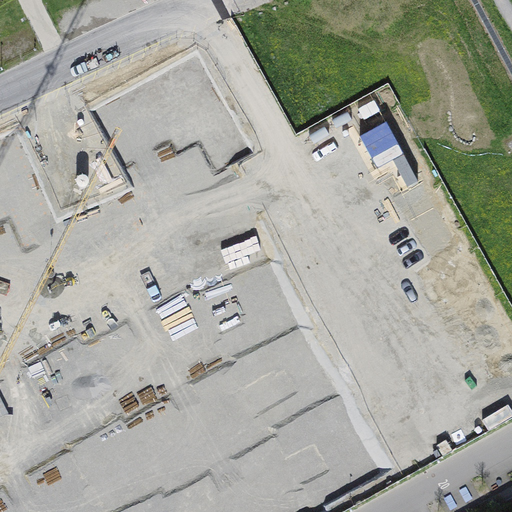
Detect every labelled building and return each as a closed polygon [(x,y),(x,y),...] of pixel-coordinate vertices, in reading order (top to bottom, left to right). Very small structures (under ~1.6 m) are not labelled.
[(194,59),(98,112),(149,204),(246,150),(194,59)] [(14,135),(0,141),(0,255),(55,232),(14,135)] [(183,267),(220,354),(292,324),(255,237),(183,267)] [(13,362),(56,441),(125,403),(81,324),(13,362)] [(220,354),(262,430),(330,393),(292,324),(220,354)] [(262,430),(306,509),(374,471),(330,393),(262,430)] [(56,441),(96,511),(100,511),(168,483),(125,403),(56,441)] [(100,511),(180,511),(168,483),(100,511)]
